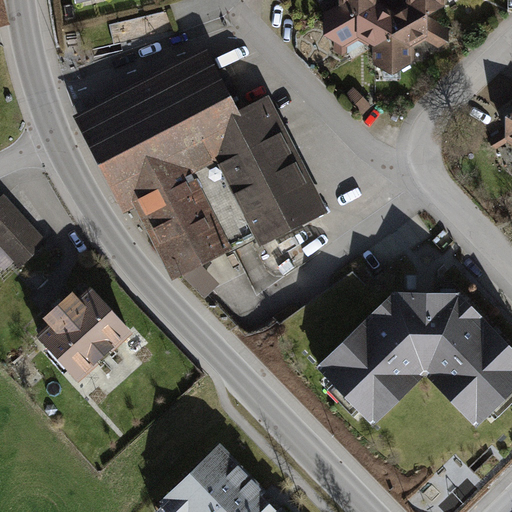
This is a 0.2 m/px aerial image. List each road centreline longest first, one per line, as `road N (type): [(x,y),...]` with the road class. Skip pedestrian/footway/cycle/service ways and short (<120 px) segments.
road 1 (tertiary): [(369,511),(148,279),(91,202),(59,138)]
road 2 (residential): [(511,271),(435,197),(416,160),(424,126),(511,43)]
road 3 (tertiary): [(59,138),(21,0)]
